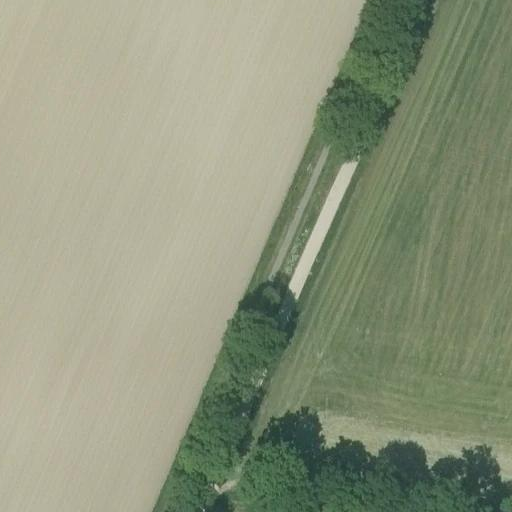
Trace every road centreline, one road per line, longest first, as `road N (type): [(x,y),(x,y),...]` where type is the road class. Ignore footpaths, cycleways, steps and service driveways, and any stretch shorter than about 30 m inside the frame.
road 1 (track): [(419,0),(200,511)]
road 2 (track): [(378,511),(212,484)]
